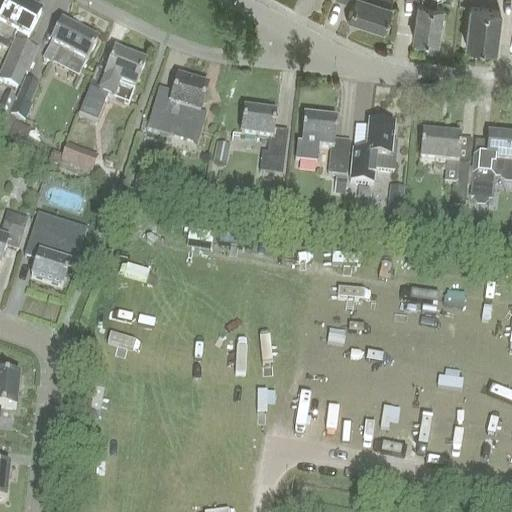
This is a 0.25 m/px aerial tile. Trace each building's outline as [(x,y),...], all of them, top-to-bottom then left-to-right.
[(11,0),(10,0),(0,20),(0,44),(8,49),(15,34),(18,36),(0,77),(0,82),(16,89),(22,75),(26,77),(37,52),(24,47),(41,15),(25,7),(26,2),(16,0),(15,0),(15,2),(11,0)] [(347,17),(370,25),(372,30),(381,33),(386,30),(388,25),(386,19),(390,6),(391,0),(339,0),(352,4),(347,17)] [(437,42),(442,8),(434,7),(434,0),(418,0),(412,39),(437,42)] [(465,45),(495,49),(500,11),(470,8),(465,45)] [(51,47),(43,61),(77,79),(85,64),(86,65),(97,44),(61,26),(50,46),(51,47)] [(95,124),(105,98),(114,102),(120,87),(135,93),(146,65),(113,52),(105,73),(95,69),(87,91),(76,117),(95,124)] [(207,90),(177,81),(172,96),(158,92),(146,133),(197,148),(206,117),(199,115),(207,90)] [(30,107),(38,87),(25,82),(10,117),(24,123),(31,108),(30,107)] [(16,101),(3,95),(0,101),(0,117),(7,121),(16,101)] [(244,112),(240,138),(268,142),(266,156),(262,155),(259,175),(282,178),(287,134),(273,132),(275,117),(260,115),(260,111),(258,108),(248,107),(246,109),(245,113),(244,112)] [(303,120),(300,148),(296,147),(294,161),(316,164),(318,150),(330,151),(327,177),(346,179),(350,144),(334,142),(336,123),(303,120)] [(366,156),(352,155),(349,181),(348,185),(372,187),(374,172),(393,174),(396,145),(391,144),(393,129),(369,126),(366,156)] [(458,164),(460,140),(435,137),(435,133),(422,132),(419,162),(446,165),(444,184),(455,185),(452,208),(464,209),(469,165),(458,164)] [(511,134),(507,134),(506,140),(488,138),(486,163),(473,161),(470,200),(490,202),(493,180),(499,180),(499,182),(504,185),(511,186),(511,134)] [(229,147),(216,145),(212,164),(225,167),(229,147)] [(98,161),(68,149),(62,164),(92,176),(98,161)] [(347,181),(336,180),(334,195),(345,196),(347,181)] [(385,223),(401,225),(405,191),(389,189),(385,223)] [(17,253),(27,222),(7,216),(0,237),(0,265),(5,249),(17,253)] [(30,281),(61,291),(69,268),(75,270),(87,232),(37,216),(23,259),(36,263),(30,281)] [(0,409),(16,412),(19,379),(0,377),(0,409)] [(0,501),(5,502),(9,469),(0,468),(0,501)]
